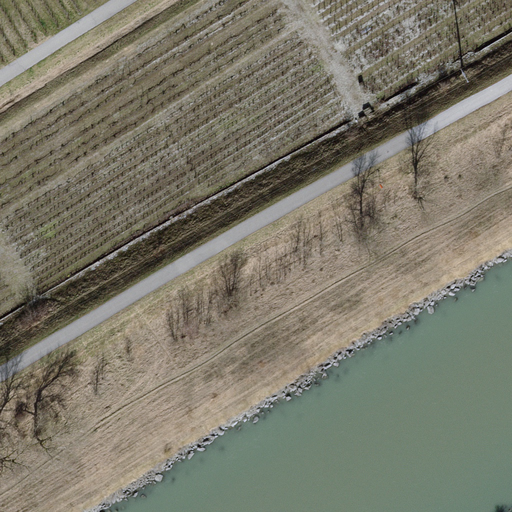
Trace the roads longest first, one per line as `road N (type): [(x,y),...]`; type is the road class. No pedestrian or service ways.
road 1 (track): [(0,375),(511,80)]
road 2 (unclassified): [(124,0),(0,78)]
